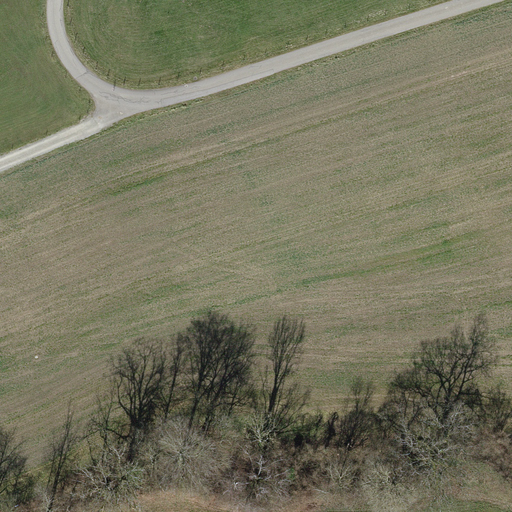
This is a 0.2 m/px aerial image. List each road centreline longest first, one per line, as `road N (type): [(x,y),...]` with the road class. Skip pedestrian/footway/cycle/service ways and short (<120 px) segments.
road 1 (track): [(129,104),(458,0)]
road 2 (track): [(129,104),(0,157)]
road 3 (track): [(74,0),(69,13),(81,76),(129,104)]
